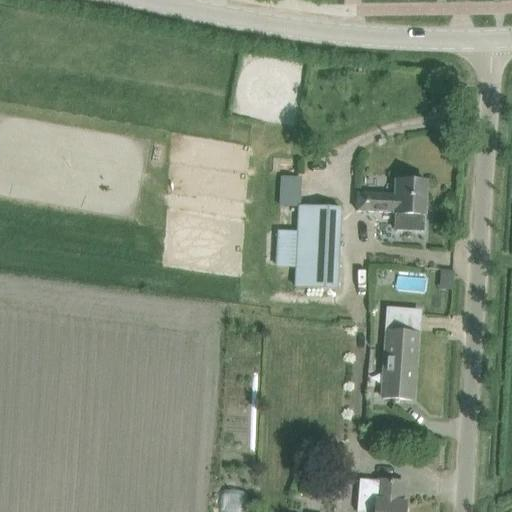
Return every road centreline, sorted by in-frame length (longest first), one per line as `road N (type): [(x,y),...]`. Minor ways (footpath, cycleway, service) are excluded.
road 1 (unclassified): [(463,511),(491,39)]
road 2 (tertiary): [(146,0),(334,33),(491,39)]
